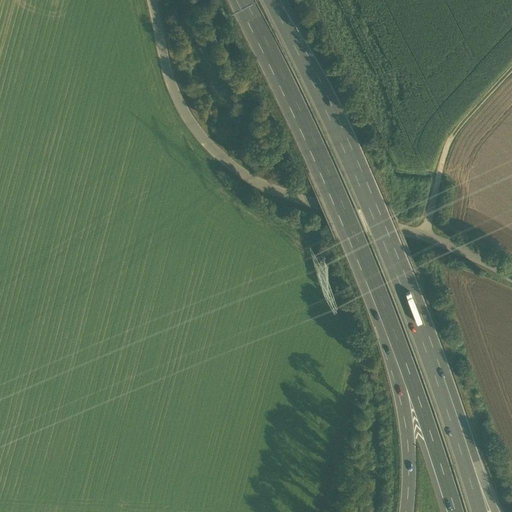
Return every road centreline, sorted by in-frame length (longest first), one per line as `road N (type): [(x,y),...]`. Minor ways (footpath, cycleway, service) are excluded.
road 1 (motorway): [(474,477),(370,210),(270,0)]
road 2 (unclassified): [(152,0),(179,101),(225,160),(256,183),(425,238),(511,279)]
road 3 (motorway): [(357,239),(456,511)]
road 4 (motorway): [(357,239),(405,422),(406,511)]
road 5 (motorway): [(244,0),(357,239)]
road 6 (track): [(511,70),(445,149),(425,238)]
